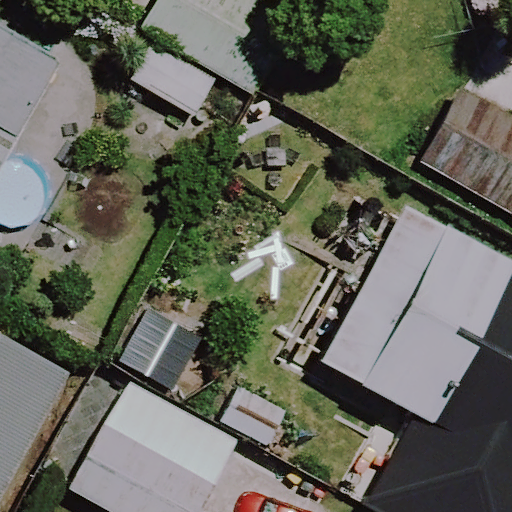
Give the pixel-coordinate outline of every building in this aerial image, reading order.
[(134,0),(118,33),(141,44),(120,86),(188,119),(208,77),(242,94),(284,8),(267,0),(134,0)] [(0,164),(54,60),(0,31),(0,164)] [(511,135),(451,107),(417,180),(511,224),(511,135)] [(511,274),(397,213),(313,370),(511,476),(511,274)] [(143,299),(135,305),(123,320),(119,328),(117,337),(116,347),(117,356),(120,365),(124,374),(129,382),(136,389),(144,394),(153,398),(162,400),(171,401),(181,400),(190,397),(198,393),(206,388),(213,381),(218,373),(222,365),(224,355),(225,346),(224,336),(222,327),(218,319),(212,311),(205,304),(197,299),(189,295),(180,293),(170,292),(161,293),(152,295),(143,299)] [(0,500),(68,374),(0,337),(0,500)] [(202,511),(228,464),(115,404),(67,493),(102,511),(202,511)]
